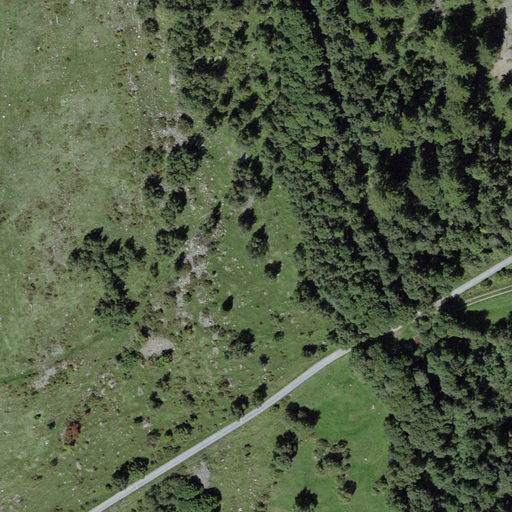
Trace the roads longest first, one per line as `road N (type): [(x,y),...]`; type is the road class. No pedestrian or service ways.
road 1 (track): [(408,319),(329,356),(93,511)]
road 2 (track): [(511,256),(408,319)]
